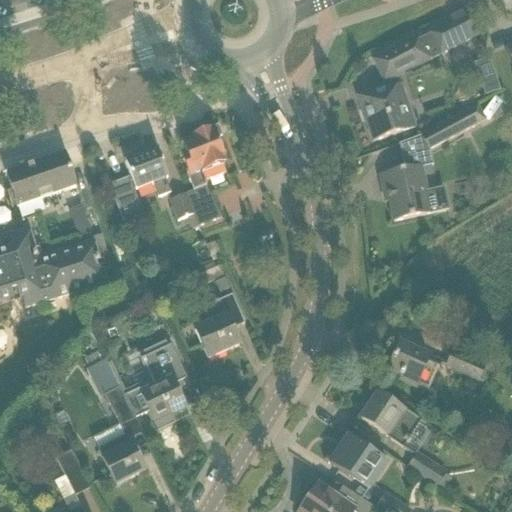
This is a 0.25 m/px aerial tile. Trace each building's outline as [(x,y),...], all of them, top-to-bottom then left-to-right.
[(511,0),(498,0),(507,19),(508,21),(511,19),(511,0)] [(461,13),(418,35),(431,60),(480,35),(468,10),(466,10),(461,13)] [(418,34),(370,58),(384,85),(431,61),(431,60),(418,35),(418,34)] [(494,76),(480,81),(486,97),(499,92),(494,76)] [(365,122),(372,143),(415,129),(401,86),(379,93),(377,88),(356,95),(365,122)] [(422,139),(429,153),(486,122),(479,108),(422,139)] [(194,216),(194,217),(198,228),(199,229),(221,220),(203,174),(224,165),(221,158),(223,157),(216,139),(221,137),(217,128),(189,139),(190,141),(184,143),(185,145),(182,146),(186,155),(180,157),(186,172),(185,173),(193,192),(187,195),(195,216),(194,216)] [(127,179),(107,187),(120,221),(141,213),(133,193),(135,192),(152,185),(158,200),(171,195),(165,180),(167,180),(164,170),(157,152),(125,164),(131,180),(128,181),(127,179)] [(64,156),(6,176),(12,194),(7,195),(12,209),(17,208),(17,209),(42,201),(75,190),(70,175),(64,156)] [(430,216),(420,169),(399,173),(379,177),(385,204),(389,203),(393,223),(413,219),(430,216)] [(187,220),(194,217),(194,216),(195,216),(187,195),(186,195),(170,202),(178,223),(187,220)] [(88,235),(80,210),(71,213),(78,238),(88,235)] [(59,253),(60,256),(38,263),(28,231),(0,238),(0,306),(21,300),(24,310),(105,285),(92,243),(59,253)] [(203,288),(213,282),(214,285),(215,285),(220,294),(229,290),(224,281),(218,269),(198,277),(203,288)] [(210,326),(195,333),(199,343),(207,361),(238,347),(228,325),(241,319),(231,297),(203,310),(210,326)] [(399,382),(428,395),(442,364),(425,356),(424,357),(417,354),(399,346),(388,372),(401,378),(399,382)] [(136,392),(123,398),(134,421),(148,414),(153,425),(184,410),(173,386),(186,380),(170,347),(157,353),(155,350),(140,357),(156,389),(139,398),(136,392)] [(97,353),(83,361),(88,371),(102,364),(97,353)] [(446,368),(479,382),(485,368),(453,353),(446,368)] [(134,421),(123,398),(119,390),(105,397),(121,427),(134,421)] [(376,432),(401,449),(410,436),(411,437),(421,423),(400,409),(399,411),(377,396),(360,421),(376,432)] [(98,452),(106,470),(115,487),(144,473),(135,455),(127,438),(98,452)] [(351,480),(368,492),(386,466),(369,454),(347,439),(339,452),(334,449),(325,462),(324,461),(324,462),(351,481),(351,480)] [(376,449),(373,454),(382,460),(385,455),(376,449)] [(55,461),(74,498),(90,491),(71,454),(55,461)] [(409,469),(437,488),(445,474),(417,456),(409,469)] [(353,511),(354,511),(318,486),(313,493),(310,494),(302,506),(302,509),(299,511),(353,511)] [(377,509),(381,511),(408,511),(386,496),(377,509)]
